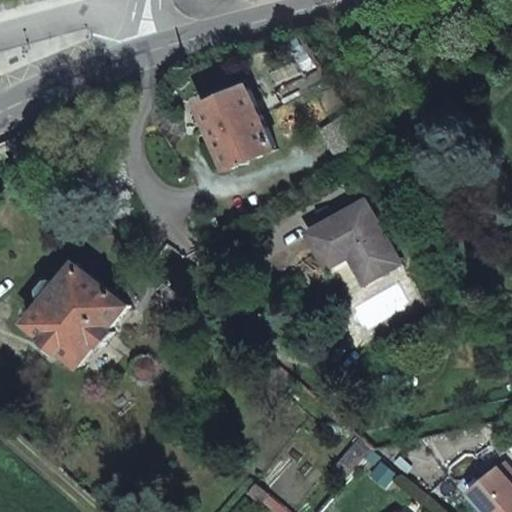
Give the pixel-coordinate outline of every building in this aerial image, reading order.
[(355,46),(348,20),(333,24),(336,35),(316,39),(324,55),(355,46)] [(253,86),(206,106),(232,170),(280,149),(253,86)] [(325,128),(348,165),(374,150),(350,112),(325,128)] [(355,255),(370,282),(405,262),(370,202),(314,233),(330,260),(351,248),(355,255)] [(351,248),(330,260),(334,267),(355,255),(351,248)] [(48,302),(32,320),(51,337),(48,341),(62,353),(65,350),(83,366),(102,344),(106,347),(118,332),(115,329),(134,306),(82,261),(67,279),(64,277),(52,278),(44,287),(45,299),(48,302)] [(197,291),(182,278),(175,286),(189,299),(197,291)] [(353,481),(380,451),(368,440),(341,470),(353,481)] [(511,511),(511,470),(504,460),(471,482),(491,511),(511,511)] [(266,502),(274,493),(261,482),(253,491),(266,502)]
